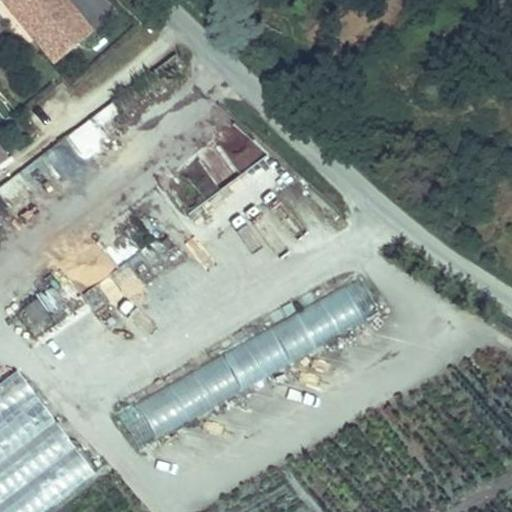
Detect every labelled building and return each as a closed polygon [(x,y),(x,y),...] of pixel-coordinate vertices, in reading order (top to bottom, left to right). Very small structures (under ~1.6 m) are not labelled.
[(57,88),(99,57),(54,0),(35,0),(29,5),(36,14),(13,32),(57,88)] [(6,23),(13,32),(36,14),(29,5),(6,23)] [(100,59),(99,57),(57,88),(59,90),(100,59)] [(187,218),(267,163),(239,121),(158,175),(187,218)] [(294,200),(279,211),(299,236),(313,224),(294,200)] [(62,277),(82,300),(154,239),(134,216),(62,277)] [(355,280),(344,287),(360,312),(371,305),(355,280)] [(37,329),(66,305),(51,288),(23,312),(37,329)] [(114,404),(131,441),(366,331),(349,295),(114,404)] [(0,511),(50,511),(96,481),(19,371),(0,384),(0,511)]
